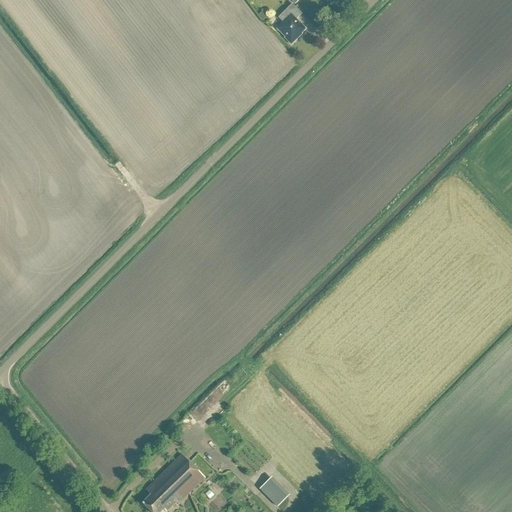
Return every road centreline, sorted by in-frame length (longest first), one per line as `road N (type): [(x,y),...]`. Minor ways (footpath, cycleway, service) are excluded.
road 1 (unclassified): [(0,373),(379,0)]
road 2 (residential): [(107,511),(0,382)]
